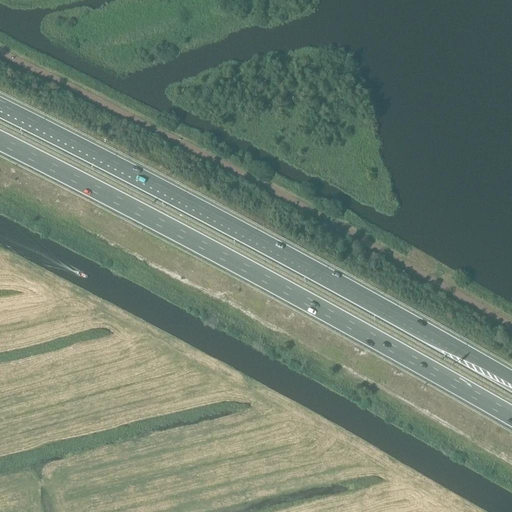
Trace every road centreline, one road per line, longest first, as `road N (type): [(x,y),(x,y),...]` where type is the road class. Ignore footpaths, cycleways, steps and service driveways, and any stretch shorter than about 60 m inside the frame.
road 1 (motorway): [(0,142),(511,419)]
road 2 (motorway): [(511,383),(0,108)]
